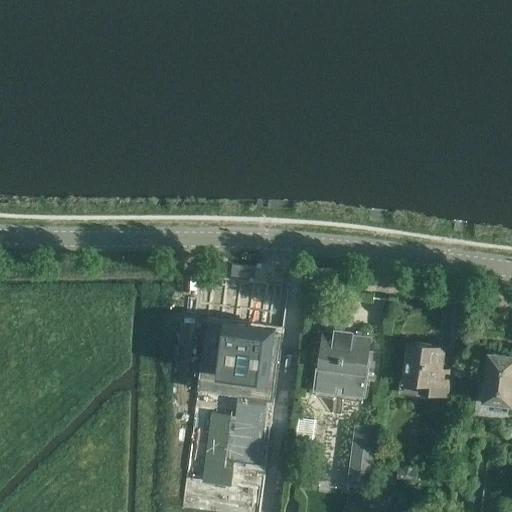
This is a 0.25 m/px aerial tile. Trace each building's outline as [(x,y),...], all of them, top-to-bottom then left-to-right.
[(237,454),(265,458),(272,400),(280,401),(287,343),(289,327),(281,326),(222,319),(221,325),(211,324),(203,391),(244,396),(237,454)] [(367,353),(369,338),(324,332),(320,364),(319,364),(315,391),(363,397),(365,378),(378,379),(381,355),(367,353)] [(410,343),(406,381),(404,394),(420,396),(421,392),(448,396),(452,370),(440,369),(443,341),(433,340),(433,346),(410,343)] [(480,380),(478,398),(476,414),(511,418),(511,355),(490,353),(486,381),(480,380)] [(377,428),(356,426),(348,484),(357,485),(356,487),(367,488),(367,487),(369,487),(377,428)] [(398,464),(396,481),(416,484),(418,467),(398,464)] [(380,492),(374,507),(387,511),(392,496),(380,492)]
